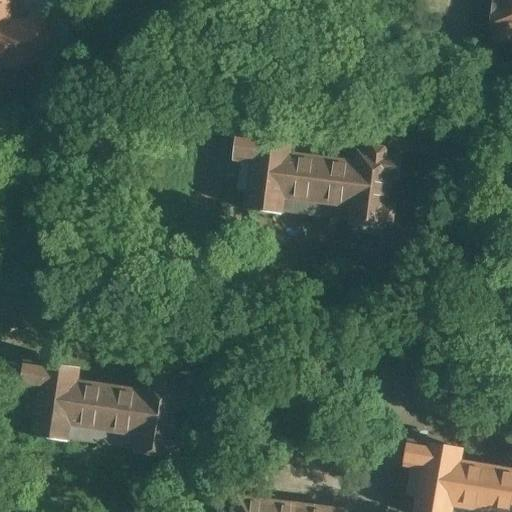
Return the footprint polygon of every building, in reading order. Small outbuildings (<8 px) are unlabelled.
[(0,0),(0,71),(0,72),(36,68),(35,64),(53,62),(47,18),(29,20),(30,23),(5,26),(2,0),(0,0)] [(511,0),(493,0),(491,33),(493,33),(491,45),(499,46),(500,43),(511,43),(511,0)] [(356,167),(287,157),(289,144),(256,140),(256,145),(235,142),(232,163),(243,165),(239,196),(247,198),(245,214),(277,218),(278,213),(348,223),(347,227),(380,232),(381,228),(387,229),(390,210),(384,209),(387,181),(395,182),(398,163),(383,161),(384,153),(367,151),(366,158),(357,157),(356,167)] [(143,393),(76,382),(78,370),(45,364),(44,369),(25,365),(21,387),(31,389),(26,419),(35,421),(32,440),(66,447),(67,441),(135,453),(135,456),(169,462),(170,454),(179,456),(182,437),(174,435),(179,411),(186,412),(190,390),(173,387),(174,382),(158,379),(157,385),(145,383),(143,393)] [(511,511),(511,468),(461,461),(463,447),(429,441),(429,447),(407,444),(403,465),(412,466),(407,494),(417,496),(414,511),(511,511)] [(329,511),(237,500),(235,511),(329,511)]
